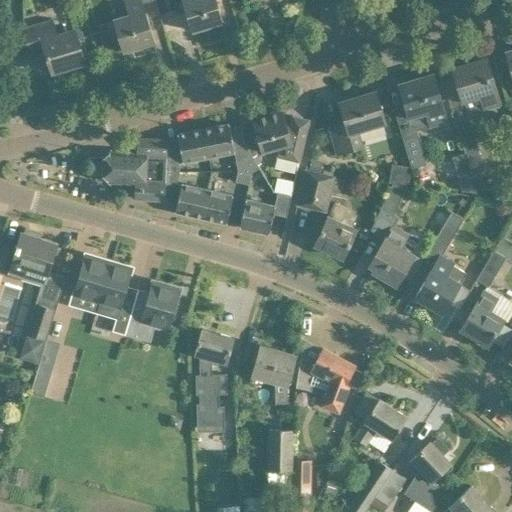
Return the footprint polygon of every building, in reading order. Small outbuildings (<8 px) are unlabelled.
[(124,0),(129,14),(114,19),(123,51),(154,42),(148,23),(142,3),(140,0),(124,0)] [(172,0),(176,12),(186,9),(192,30),(223,21),(216,0),(172,0)] [(56,34),(52,19),(23,28),(23,29),(31,54),(44,50),(51,73),(85,63),(74,28),(56,34)] [(98,27),(91,29),(93,37),(100,35),(98,27)] [(100,35),(93,37),(97,50),(104,48),(100,35)] [(500,103),(492,76),(486,57),(452,67),(462,102),(480,96),(484,108),(500,103)] [(407,113),(396,116),(402,139),(411,168),(427,164),(418,134),(417,134),(416,128),(429,124),(430,126),(447,121),(439,92),(433,73),(398,83),(404,102),(406,110),(407,113)] [(336,154),(356,148),(362,146),(357,131),(385,123),(375,90),(339,101),(345,120),(328,125),(336,154)] [(291,126),(286,125),(281,109),(252,118),(253,119),(258,137),(261,148),(262,151),(274,148),(276,156),(299,161),(304,139),(308,120),(293,116),(291,126)] [(467,117),(455,120),(465,153),(467,152),(478,149),(469,119),(468,117),(467,117)] [(253,119),(240,123),(240,124),(244,142),(245,142),(245,143),(249,151),(261,148),(253,119)] [(229,123),(203,128),(208,157),(234,152),(238,170),(251,172),(252,172),(243,159),(251,154),(249,151),(244,142),(233,144),(229,123)] [(208,157),(203,128),(177,133),(178,136),(183,161),(182,162),(208,157)] [(166,181),(176,184),(179,171),(178,162),(178,161),(167,163),(167,157),(166,157),(167,139),(137,138),(136,152),(109,151),(102,157),(102,175),(107,181),(135,183),(134,198),(164,199),(165,199),(166,181)] [(478,149),(467,152),(469,161),(481,158),(478,149)] [(251,154),(243,159),(252,172),(259,168),(258,165),(251,154)] [(311,158),(309,168),(321,171),(323,161),(311,158)] [(391,163),(388,183),(392,183),(406,186),(408,186),(411,167),(391,163)] [(238,171),(235,181),(249,184),(251,172),(238,170),(238,171)] [(347,198),(351,180),(333,176),(306,170),(297,204),(325,210),(329,194),(347,198)] [(277,177),(274,191),(277,191),(290,194),(289,195),(291,195),(294,181),(277,177)] [(472,178),(459,182),(462,192),(464,191),(477,193),(472,178)] [(181,183),(175,211),(200,217),(207,189),(181,183)] [(379,210),(370,229),(385,237),(381,244),(371,262),(376,265),(372,271),(396,285),(402,275),(410,280),(422,259),(414,254),(401,246),(408,234),(393,225),(398,217),(393,214),(406,186),(392,183),(379,210)] [(233,195),(207,189),(201,217),(227,223),(233,195)] [(277,191),(274,204),(245,198),(239,226),(268,233),(273,213),(286,216),(291,195),(289,195),(290,194),(277,191)] [(343,257),(351,238),(355,229),(340,222),(347,208),(333,202),(314,244),(343,257)] [(447,246),(463,219),(451,211),(443,225),(435,239),(447,246)] [(21,231),(8,273),(23,278),(42,284),(26,332),(44,338),(61,290),(44,284),(47,275),(57,242),(40,237),(41,233),(28,228),(26,233),(21,231)] [(488,286),(505,257),(493,250),(476,279),(488,286)] [(75,289),(74,293),(99,300),(110,263),(99,260),(98,257),(90,255),(88,257),(85,256),(75,289)] [(442,313),(452,295),(459,283),(459,282),(465,272),(452,264),(452,263),(439,255),(425,279),(415,296),(442,313)] [(99,300),(96,311),(117,317),(126,285),(131,269),(110,263),(99,300)] [(168,327),(179,290),(176,290),(175,287),(167,285),(165,286),(152,283),(144,311),(132,308),(127,325),(124,334),(126,334),(137,337),(143,320),(168,327)] [(497,299),(483,291),(460,328),(488,345),(503,319),(506,321),(511,311),(511,301),(499,294),(497,299)] [(212,373),(211,358),(226,363),(233,337),(202,328),(195,354),(199,355),(199,365),(200,365),(200,374),(195,374),(196,394),(199,394),(200,403),(196,403),(197,420),(208,419),(208,426),(224,426),(224,405),(219,405),(218,393),(227,393),(226,373),(212,373)] [(300,357),(296,355),(296,354),(260,344),(254,364),(251,375),(275,382),(275,403),(288,402),(287,385),(289,379),(296,382),(300,357)] [(296,382),(295,387),(306,389),(327,396),(325,403),(337,407),(341,408),(347,388),(349,384),(345,383),(355,365),(323,348),(314,364),(300,357),(296,382)] [(39,362),(30,393),(44,397),(53,366),(39,362)] [(392,439),(407,416),(378,398),(364,421),(354,437),(365,445),(376,428),(392,439)] [(182,419),(172,416),(170,421),(174,427),(179,429),(182,419)] [(268,428),(267,470),(268,470),(268,493),(292,493),(292,492),(293,470),(293,428),(268,428)] [(448,449),(437,437),(431,442),(430,441),(411,459),(419,468),(407,488),(425,500),(422,504),(432,511),(446,489),(432,480),(450,462),(442,454),(448,449)] [(293,470),(292,492),(297,492),(296,511),(308,511),(309,492),(310,460),(293,460),(293,470)] [(375,496),(393,469),(379,460),(346,510),(348,511),(363,511),(370,503),(375,495),(375,496)] [(388,504),(406,477),(393,469),(375,496),(388,504)] [(329,479),(325,492),(333,494),(337,481),(329,479)] [(486,511),(492,507),(471,485),(449,505),(450,506),(442,511),(486,511)] [(375,495),(370,503),(383,511),(388,504),(375,496),(375,495)] [(242,511),(265,511),(265,500),(243,500),(242,511)]
